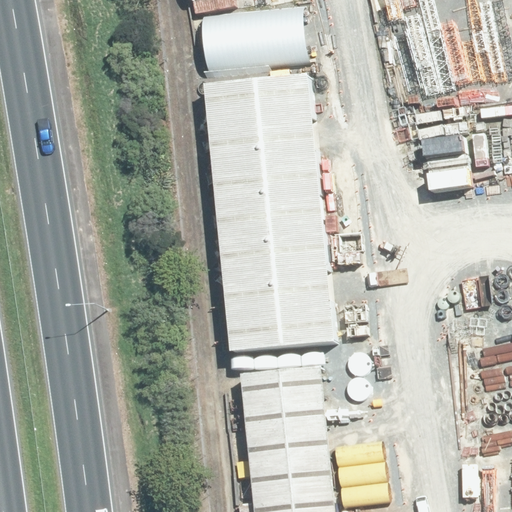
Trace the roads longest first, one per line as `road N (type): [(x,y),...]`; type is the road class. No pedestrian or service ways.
road 1 (motorway): [(9,0),(91,511)]
road 2 (track): [(230,511),(173,0)]
